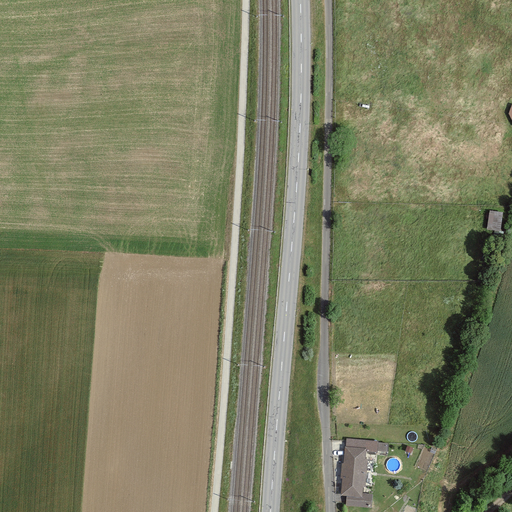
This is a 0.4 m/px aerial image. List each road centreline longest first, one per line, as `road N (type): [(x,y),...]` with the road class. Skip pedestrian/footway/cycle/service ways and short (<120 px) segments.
road 1 (primary): [(300,0),(296,186),(270,511)]
road 2 (unclassified): [(214,511),(246,0)]
road 3 (unclassified): [(328,0),(329,511)]
